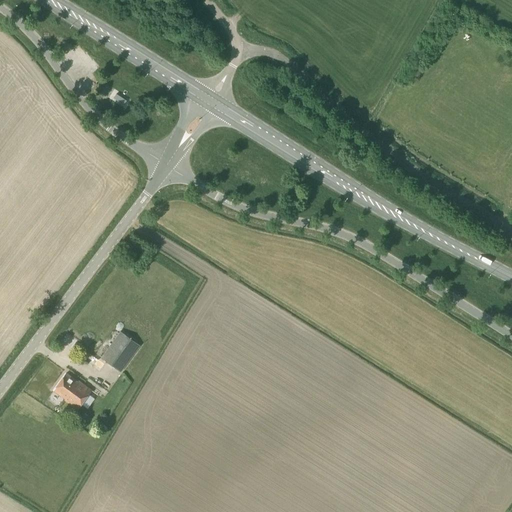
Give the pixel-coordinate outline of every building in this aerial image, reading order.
[(121,373),(140,346),(120,331),(101,358),(121,373)] [(501,367),(506,360),(501,356),(496,363),(501,367)] [(436,385),(501,422),(511,402),(511,391),(452,357),(436,385)] [(431,360),(427,367),(440,374),(444,367),(431,360)] [(90,392),(77,382),(77,383),(66,375),(54,391),(65,399),(65,400),(78,409),(90,392)]
